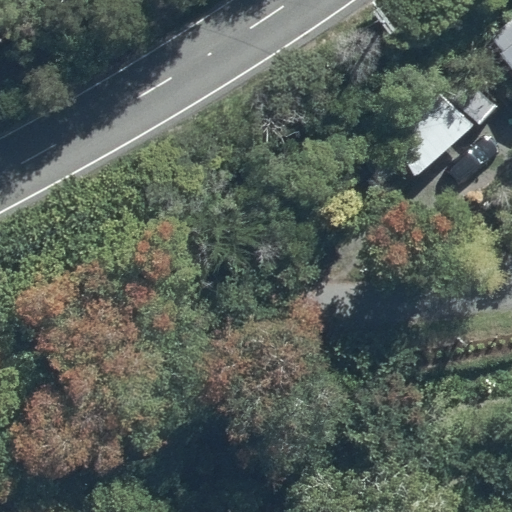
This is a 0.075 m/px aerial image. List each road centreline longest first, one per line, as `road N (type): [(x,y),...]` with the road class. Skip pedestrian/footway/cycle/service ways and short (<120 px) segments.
road 1 (unclassified): [(511,278),(0,332)]
road 2 (secondary): [(0,178),(297,0)]
